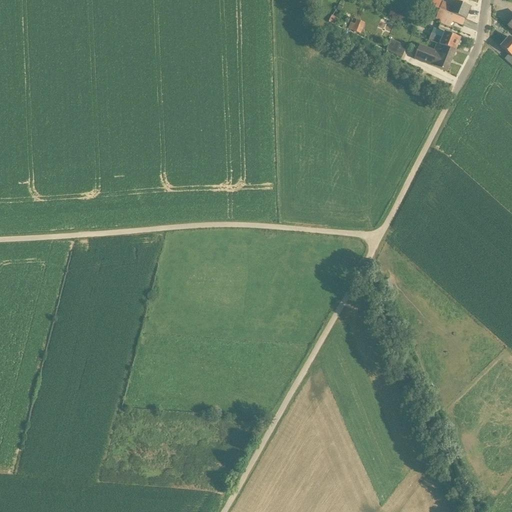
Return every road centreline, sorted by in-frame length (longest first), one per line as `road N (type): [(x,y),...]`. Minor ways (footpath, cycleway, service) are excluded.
road 1 (unclassified): [(0,243),(261,226),(380,237)]
road 2 (unclassified): [(220,511),(380,237)]
road 3 (residential): [(380,237),(477,47),(486,0)]
